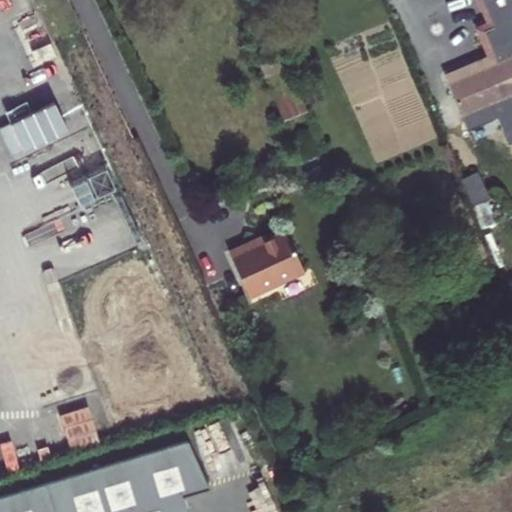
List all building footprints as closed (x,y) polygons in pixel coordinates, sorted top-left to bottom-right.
[(17,51),(47,37),(35,13),(0,29),(0,43),(11,38),(17,51)] [(511,34),(484,47),(497,74),(448,95),(466,135),(511,114),(511,34)] [(268,106),(283,140),(308,129),(294,95),(268,106)] [(242,290),(264,336),(317,311),(298,272),(272,284),(259,290),(257,283),(242,290)] [(0,504),(0,511),(186,511),(184,501),(198,497),(178,453),(0,504)]
